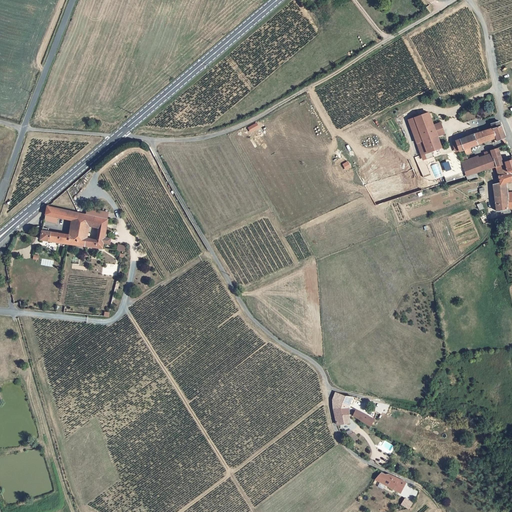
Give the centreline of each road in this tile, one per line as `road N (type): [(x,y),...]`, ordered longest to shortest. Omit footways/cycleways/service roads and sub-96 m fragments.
road 1 (unclassified): [(348,449),(321,370),(249,315),(148,139),(116,136)]
road 2 (track): [(212,251),(123,305),(254,511)]
road 3 (track): [(454,0),(227,131),(148,139)]
road 4 (track): [(94,511),(72,493),(20,311)]
road 5 (primary): [(276,0),(116,136)]
road 6 (track): [(76,511),(17,311)]
road 7 (track): [(329,398),(180,511)]
road 8 (track): [(206,255),(145,151),(126,150),(94,178)]
road 9 (primary): [(116,136),(0,236)]
road 10 (residential): [(511,139),(482,16),(471,0)]
road 11 (tertiary): [(23,128),(72,0)]
